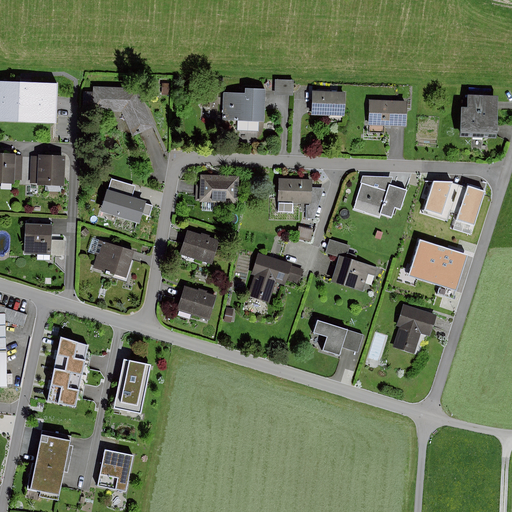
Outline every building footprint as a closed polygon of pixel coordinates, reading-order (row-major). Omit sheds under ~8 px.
[(293,81),(275,80),(274,95),(293,96),(293,81)] [(0,121),(55,124),(56,84),(26,83),(0,81),(0,121)] [(100,90),(93,91),(93,113),(121,114),(132,135),(153,124),(139,89),(102,88),(100,90)] [(244,94),(225,93),(224,121),(264,123),(265,89),(244,88),(244,94)] [(345,92),(312,90),(311,115),(344,116),(345,92)] [(496,98),(466,96),(465,107),(461,107),(459,130),(494,132),(496,98)] [(406,103),(368,102),(367,126),(405,127),(406,103)] [(23,154),(0,153),(0,182),(13,183),(13,179),(22,179),(23,154)] [(65,157),(30,156),(29,183),(36,183),(36,186),(64,186),(65,157)] [(239,177),(200,176),(199,185),(196,185),(195,201),(199,201),(199,203),(238,205),(239,177)] [(363,177),(361,183),(386,191),(388,184),(390,177),(363,177)] [(111,179),(108,190),(131,197),(134,186),(111,179)] [(311,181),(279,180),(278,202),(310,203),(310,188),(311,181)] [(386,191),(361,183),(353,208),(378,216),(379,214),(391,217),(393,208),(400,210),(406,190),(388,184),(386,191)] [(439,219),(450,186),(427,186),(419,215),(439,219)] [(324,188),(310,188),(310,203),(310,206),(306,205),(305,218),(314,219),(324,188)] [(472,229),(481,193),(462,188),(453,224),(472,229)] [(108,190),(106,190),(99,212),(139,224),(142,214),(148,216),(151,206),(144,204),(145,202),(131,197),(108,190)] [(51,225),(25,225),(24,254),(50,254),(51,240),(51,225)] [(313,231),(299,228),(297,238),(311,241),(313,231)] [(219,243),(187,232),(179,255),(211,266),(219,243)] [(64,240),(51,240),(50,254),(64,255),(64,240)] [(135,254),(102,242),(93,268),(127,279),(135,254)] [(350,247),(330,242),(326,254),(339,258),(332,283),(363,292),(368,276),(375,278),(378,269),(346,260),(350,247)] [(465,255),(419,242),(408,275),(454,290),(465,255)] [(289,265),(259,255),(251,280),(254,281),(249,296),(269,303),(275,285),(282,287),(285,280),(289,265)] [(303,270),(289,265),(285,280),(298,284),(303,270)] [(197,291),(183,287),(176,310),(208,319),(215,296),(206,293),(207,291),(197,289),(197,291)] [(435,316),(403,304),(395,326),(400,327),(393,347),(413,354),(420,333),(428,336),(435,316)] [(27,315),(0,305),(0,315),(5,317),(23,324),(27,315)] [(233,309),(227,308),(224,321),(230,323),(233,309)] [(346,329),(316,320),(312,333),(326,337),(322,350),(338,355),(340,347),(346,329)] [(363,334),(346,329),(340,347),(357,352),(363,334)] [(59,336),(55,354),(83,360),(86,346),(59,336)] [(55,354),(52,369),(80,375),(83,360),(55,354)] [(150,365),(124,360),(113,409),(140,414),(150,365)] [(51,368),(48,385),(77,391),(80,375),(52,369),(51,368)] [(77,391),(48,385),(44,403),(74,408),(78,391),(77,391)] [(69,441),(39,435),(28,490),(58,496),(69,441)] [(132,457),(105,452),(98,488),(125,493),(132,457)]
